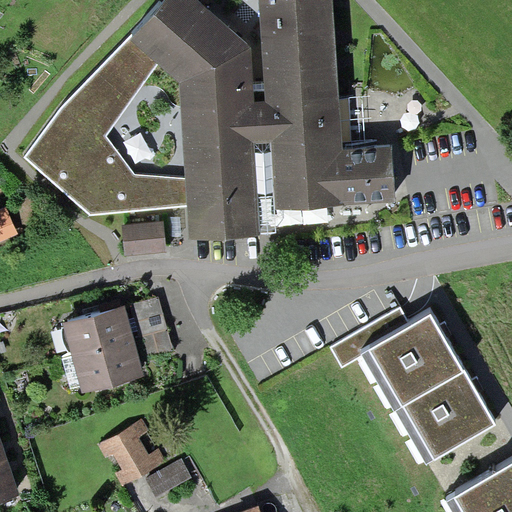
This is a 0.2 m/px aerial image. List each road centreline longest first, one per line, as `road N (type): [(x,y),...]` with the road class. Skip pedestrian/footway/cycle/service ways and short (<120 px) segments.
road 1 (unclassified): [(511,247),(345,282),(225,276),(206,286)]
road 2 (unclassified): [(320,511),(206,310),(206,286)]
